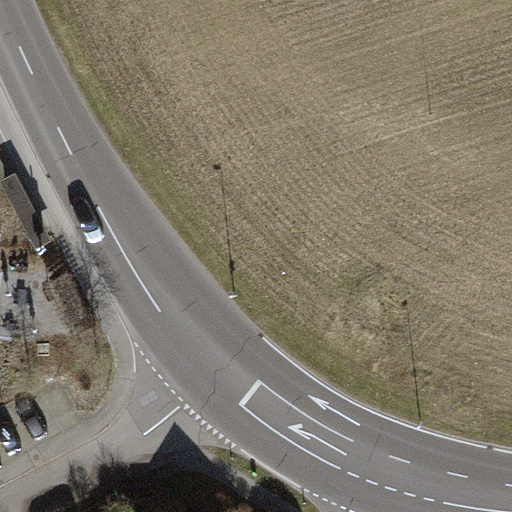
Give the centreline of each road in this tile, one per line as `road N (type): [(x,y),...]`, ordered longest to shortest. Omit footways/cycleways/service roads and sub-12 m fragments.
road 1 (primary): [(1,0),(135,254),(226,369)]
road 2 (residential): [(0,509),(119,454),(226,369)]
road 3 (primary): [(226,369),(313,435),(410,478)]
